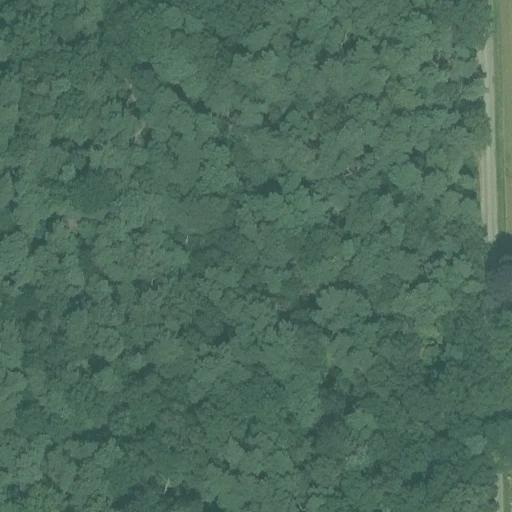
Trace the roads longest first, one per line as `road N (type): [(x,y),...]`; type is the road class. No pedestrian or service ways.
road 1 (unclassified): [(496,511),(482,0)]
road 2 (unclassified): [(0,74),(189,0)]
